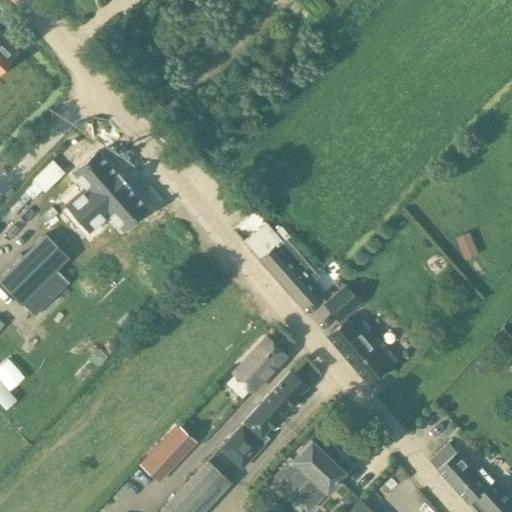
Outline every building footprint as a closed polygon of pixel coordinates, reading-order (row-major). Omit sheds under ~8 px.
[(0,69),(13,55),(0,42),(0,69)] [(85,187),(66,204),(78,218),(123,178),(118,172),(116,173),(98,153),(98,152),(97,151),(72,173),(73,174),(74,174),(85,187)] [(52,158),(31,178),(43,191),(64,171),(52,158)] [(123,178),(78,218),(90,231),(109,214),(121,227),(120,228),(121,229),(146,207),(145,206),(127,185),(128,184),(123,178)] [(313,282),(312,282),(318,276),(309,265),(313,262),(293,239),(289,243),(286,239),(282,242),(265,224),(245,242),(260,259),(303,308),(322,291),(313,282)] [(43,234),(0,276),(0,281),(34,317),(69,283),(56,270),(67,259),(43,234)] [(466,260),(475,282),(487,276),(479,255),(466,260)] [(338,323),(361,303),(345,284),(322,303),(338,323)] [(326,335),(369,385),(386,370),(385,369),(396,360),(363,321),(355,328),(347,317),(326,335)] [(253,390),(286,355),(266,337),(233,372),(253,390)] [(290,371),(219,449),(241,468),(269,438),(264,433),(307,386),(290,371)] [(167,436),(141,464),(158,481),(185,453),(167,436)] [(311,441),(292,460),(289,458),(271,478),(306,511),(307,511),(325,492),(344,472),(311,441)] [(476,473),(474,471),(460,455),(463,453),(460,450),(458,452),(449,442),(430,459),(469,503),(475,498),(488,511),(501,511),(511,502),(511,498),(487,472),(483,468),(476,473)] [(207,460),(158,511),(202,511),(230,482),(207,460)] [(359,498),(348,487),(338,497),(338,502),(347,511),(359,498)] [(371,511),(360,500),(348,511),(371,511)]
